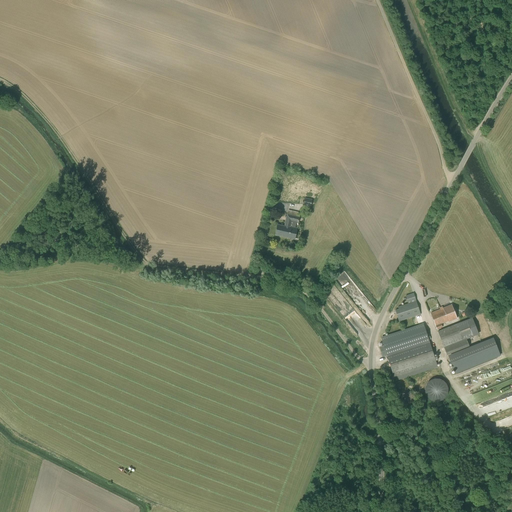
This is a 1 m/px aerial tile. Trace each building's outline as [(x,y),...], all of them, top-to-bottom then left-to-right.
[(304,203),(306,203),(306,206),(311,207),(312,199),(304,198),(304,203)] [(298,222),(300,217),(287,214),(284,226),(277,224),(275,235),(295,239),(297,228),(295,228),(296,222),(298,222)] [(398,320),(420,313),(414,293),(406,295),(408,303),(398,306),(399,309),(395,310),(398,320)] [(448,322),(457,318),(452,305),(430,313),(437,330),(442,327),(441,324),(448,321),(448,322)] [(472,317),(437,332),(447,355),(469,346),(466,339),(479,334),(472,317)] [(395,381),(438,368),(423,323),(381,337),(395,381)] [(496,358),(500,356),(493,337),(482,342),(448,355),(455,374),(496,358)] [(442,380),(439,379),(436,378),(433,379),(430,380),(428,382),(426,384),(425,387),(425,390),(425,393),(426,396),(428,398),(431,400),(433,401),(436,402),(439,401),(442,400),(445,398),(446,396),(447,393),(448,390),(447,387),(446,384),(444,382),(442,380)] [(472,392),(476,403),(501,394),(499,388),(501,388),(499,383),(472,392)]
